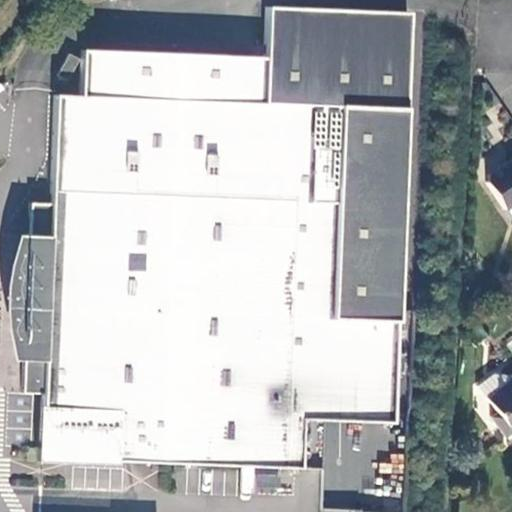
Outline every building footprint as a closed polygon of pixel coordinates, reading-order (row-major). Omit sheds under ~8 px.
[(22,351),(21,393),(41,394),(38,458),(298,469),(300,420),(305,319),(353,321),(349,421),(390,423),(407,12),(265,7),(263,58),(81,50),(79,96),(53,94),(49,204),(29,203),(27,244),(26,244),(21,266),(17,287),(17,289),(16,308),(18,329),(22,351)] [(511,158),(486,176),(486,183),(504,209),(511,203),(511,158)] [(21,266),(26,244),(21,244),(14,266),(11,286),(10,309),(11,328),(16,352),(22,351),(18,329),(16,308),(17,289),(17,287),(21,266)] [(353,321),(305,319),(300,420),(349,421),(353,321)] [(505,436),(511,430),(511,372),(508,376),(506,383),(486,398),(496,412),(490,417),(505,436)]
